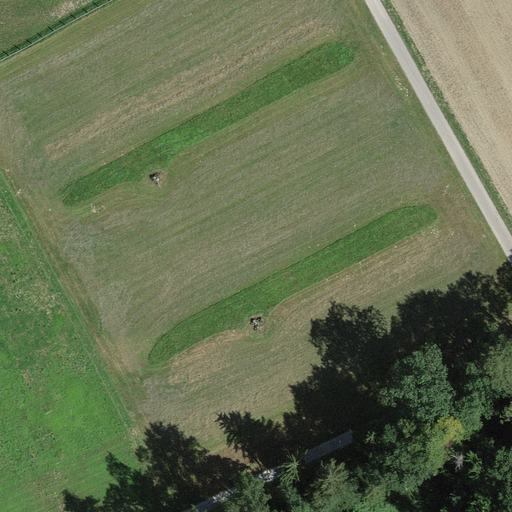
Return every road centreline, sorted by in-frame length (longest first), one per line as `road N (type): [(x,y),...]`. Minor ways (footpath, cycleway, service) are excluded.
road 1 (track): [(511,352),(184,511)]
road 2 (track): [(371,0),(511,260)]
